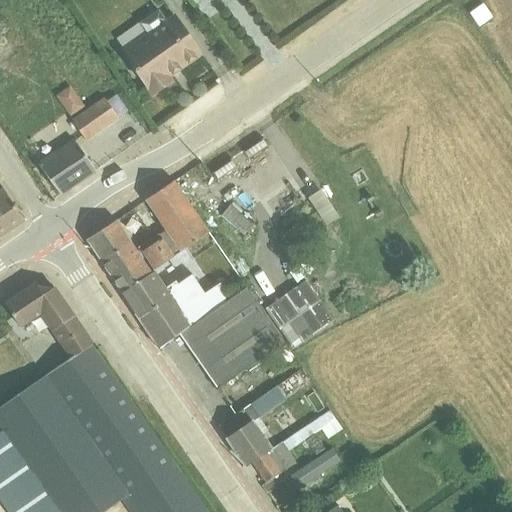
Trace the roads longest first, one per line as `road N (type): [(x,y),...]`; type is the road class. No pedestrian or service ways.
road 1 (tertiary): [(49,226),(184,145),(394,0)]
road 2 (residential): [(49,226),(239,511)]
